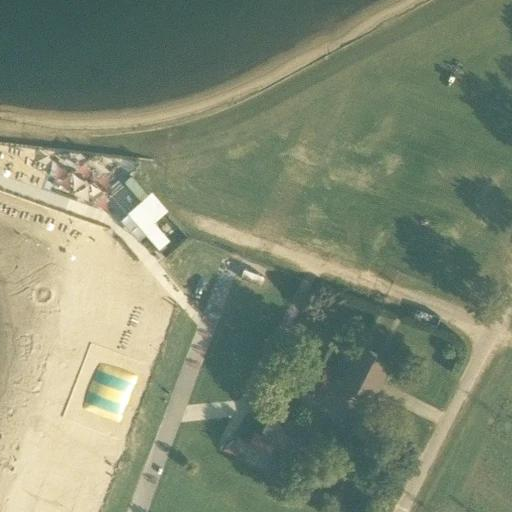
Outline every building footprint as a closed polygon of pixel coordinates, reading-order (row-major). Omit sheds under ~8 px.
[(502,0),(505,9),(511,7),(511,2),(511,0),(502,0)] [(476,28),(461,44),(479,60),(493,44),(476,28)] [(410,58),(376,107),(439,150),(473,101),(410,58)] [(303,127),(350,110),(339,82),(293,100),(303,127)] [(260,183),(267,161),(247,155),(240,177),(260,183)] [(142,204),(150,197),(134,178),(126,185),(142,204)] [(330,187),(322,212),(399,235),(407,210),(330,187)] [(149,196),(128,213),(129,214),(147,235),(160,251),(171,241),(155,223),(156,221),(169,210),(153,192),(149,196)] [(140,244),(148,238),(129,216),(122,223),(140,244)] [(471,232),(466,244),(489,253),(494,241),(471,232)] [(462,252),(457,265),(479,274),(485,262),(462,252)] [(351,342),(333,376),(375,397),(380,387),(393,363),(380,356),(362,347),(351,342)] [(304,461),(319,431),(275,409),(259,438),(304,461)]
